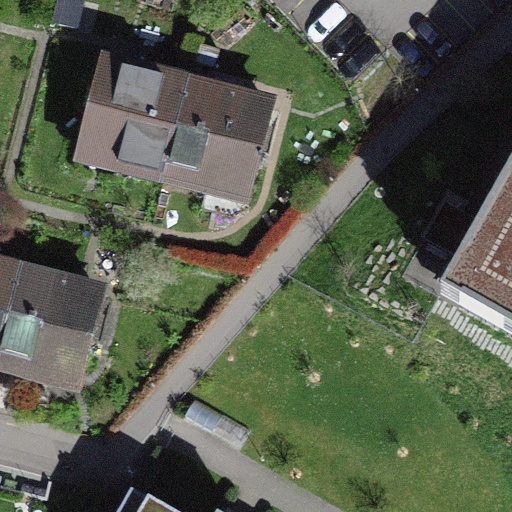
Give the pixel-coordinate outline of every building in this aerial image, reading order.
[(188,103),(103,81),(78,177),(163,199),(188,103)] [(274,126),(188,103),(163,199),(248,222),(274,126)] [(511,171),(441,297),(511,337),(511,171)] [(0,339),(17,274),(0,270),(0,339)] [(101,296),(17,274),(0,339),(0,374),(76,394),(101,296)]
